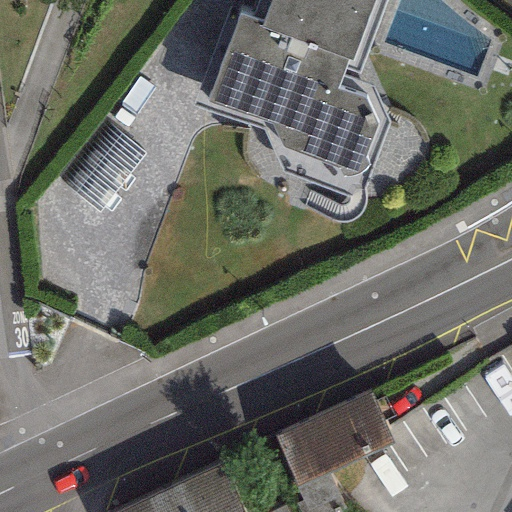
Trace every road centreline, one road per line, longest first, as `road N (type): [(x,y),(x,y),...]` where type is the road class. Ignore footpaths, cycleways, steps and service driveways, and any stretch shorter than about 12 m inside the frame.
road 1 (primary): [(49,472),(511,253)]
road 2 (residential): [(0,254),(3,358),(49,472)]
